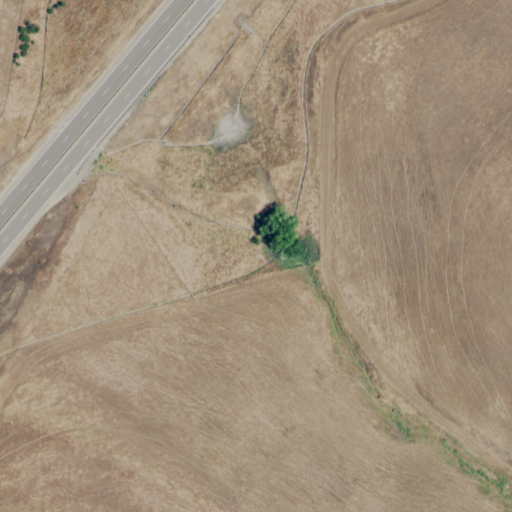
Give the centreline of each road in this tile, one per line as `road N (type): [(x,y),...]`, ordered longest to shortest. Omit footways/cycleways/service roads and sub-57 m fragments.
road 1 (trunk): [(0,238),(203,0)]
road 2 (trunk): [(176,0),(0,208)]
